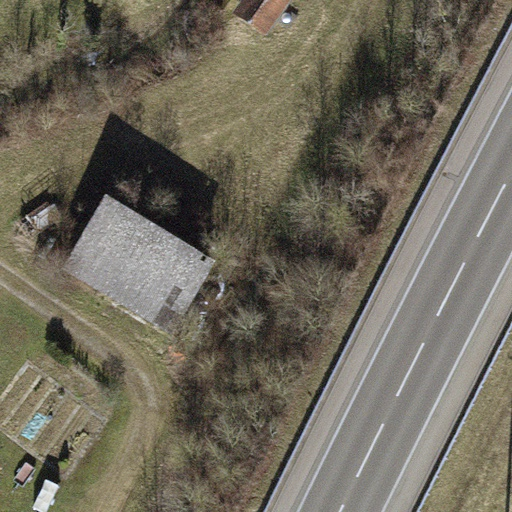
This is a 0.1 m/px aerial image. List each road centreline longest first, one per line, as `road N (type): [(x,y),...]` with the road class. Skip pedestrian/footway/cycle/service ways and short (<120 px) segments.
road 1 (trunk): [(511,185),(345,511)]
road 2 (track): [(114,511),(156,413),(124,359),(0,271)]
